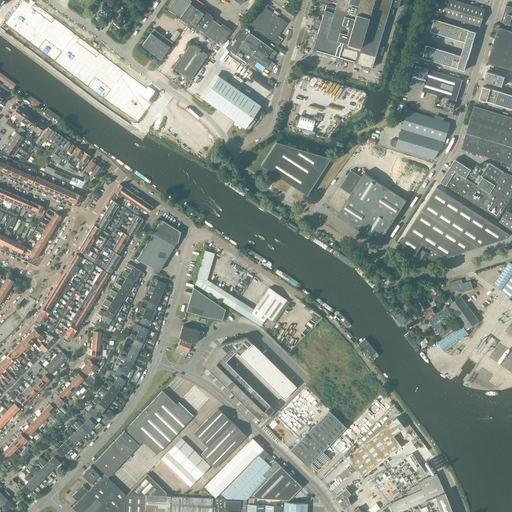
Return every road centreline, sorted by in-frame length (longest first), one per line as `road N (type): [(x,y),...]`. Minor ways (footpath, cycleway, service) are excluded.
road 1 (unclassified): [(463,511),(424,440),(331,321),(209,235),(195,235)]
road 2 (unclassified): [(378,262),(452,145),(498,0)]
road 3 (residential): [(10,474),(80,406),(109,364),(148,274),(125,256)]
road 4 (residential): [(125,256),(83,327),(79,358),(0,443)]
road 5 (unclassified): [(332,511),(219,394),(187,374)]
road 6 (unclassified): [(378,262),(263,190),(232,151)]
road 7 (unclassified): [(232,151),(269,122),(305,0)]
road 8 (unclassified): [(47,495),(123,417),(155,361)]
road 9 (residential): [(187,374),(212,336),(240,326),(305,378)]
road 10 (unclassified): [(232,151),(205,116),(124,55)]
road 11 (unclassified): [(155,361),(195,235)]
road 12 (residential): [(120,174),(14,97)]
